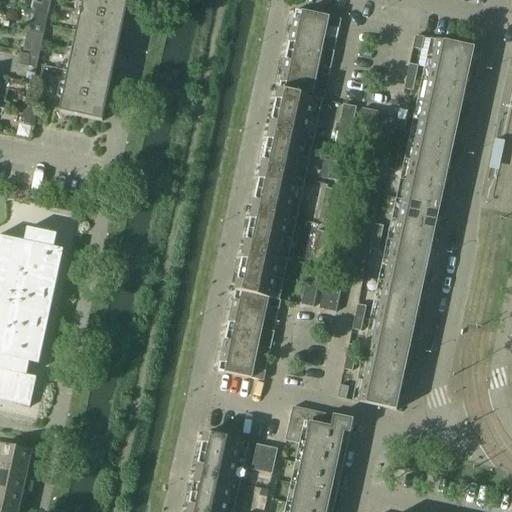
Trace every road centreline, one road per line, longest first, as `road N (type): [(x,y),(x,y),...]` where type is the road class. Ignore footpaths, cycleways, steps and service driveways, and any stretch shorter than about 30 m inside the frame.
road 1 (residential): [(504,18),(439,370),(444,423)]
road 2 (residential): [(355,511),(371,441),(444,423)]
